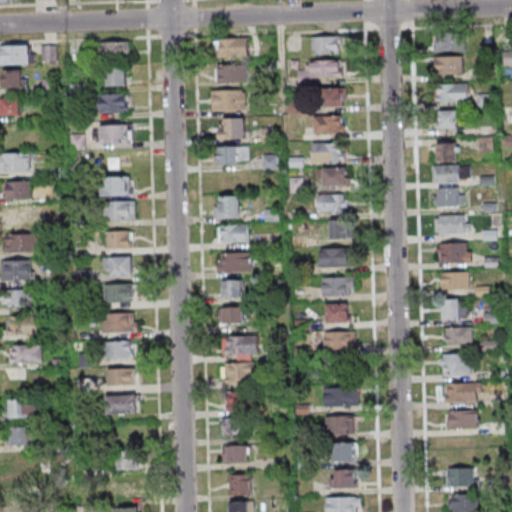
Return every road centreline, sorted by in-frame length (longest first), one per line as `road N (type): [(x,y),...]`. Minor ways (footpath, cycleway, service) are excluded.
road 1 (residential): [(511,6),(0,25)]
road 2 (residential): [(401,511),(385,0)]
road 3 (residential): [(184,511),(168,0)]
